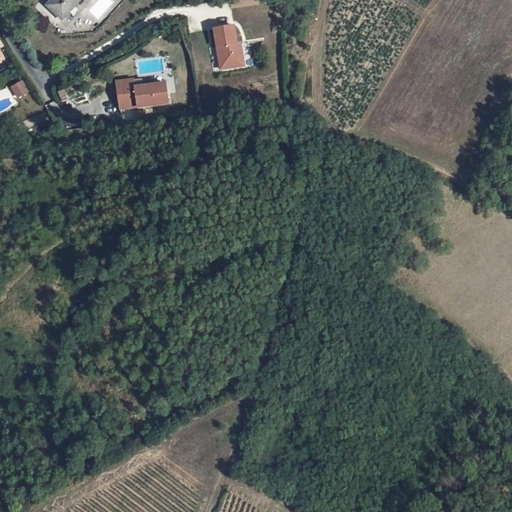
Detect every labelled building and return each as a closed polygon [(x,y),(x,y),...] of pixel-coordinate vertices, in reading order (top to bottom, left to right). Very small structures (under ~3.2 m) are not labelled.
[(52,0),(48,6),(62,19),(80,0),(52,0)] [(234,26),(214,29),(217,47),(220,47),(221,53),(218,53),(221,69),(238,67),(236,54),(242,53),(241,43),(237,44),(234,26)] [(249,41),(242,43),(246,66),(252,65),(249,41)] [(244,66),(242,53),(236,54),(238,67),(244,66)] [(117,83),(119,90),(136,88),(135,80),(117,83)] [(15,99),(28,93),(23,81),(10,87),(15,99)] [(121,110),(169,103),(166,84),(154,85),(148,86),(136,88),(119,90),(121,110)]
